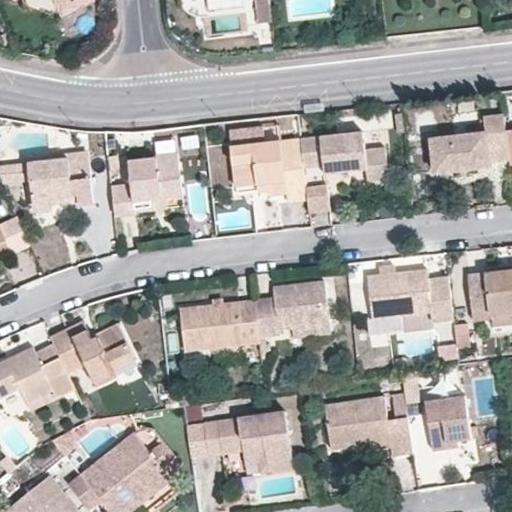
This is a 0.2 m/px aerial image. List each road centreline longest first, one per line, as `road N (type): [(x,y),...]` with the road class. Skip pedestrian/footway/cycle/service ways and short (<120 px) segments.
road 1 (residential): [(0,314),(44,293),(145,266),(511,223)]
road 2 (residential): [(148,96),(511,56)]
road 3 (residential): [(0,86),(76,98),(148,96)]
